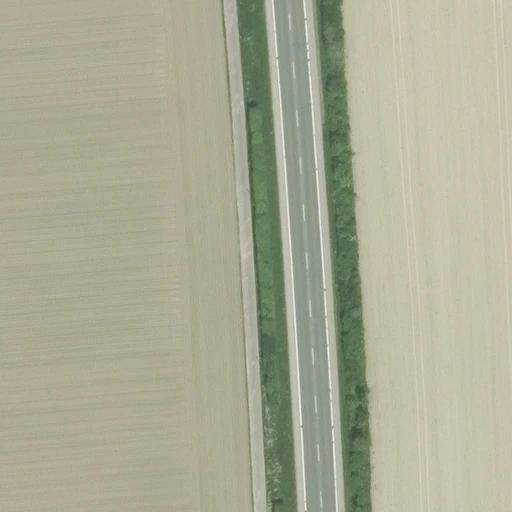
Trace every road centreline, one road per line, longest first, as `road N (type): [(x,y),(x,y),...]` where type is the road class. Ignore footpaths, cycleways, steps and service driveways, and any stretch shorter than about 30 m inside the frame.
road 1 (track): [(227,0),(260,511)]
road 2 (secondary): [(287,0),(320,511)]
